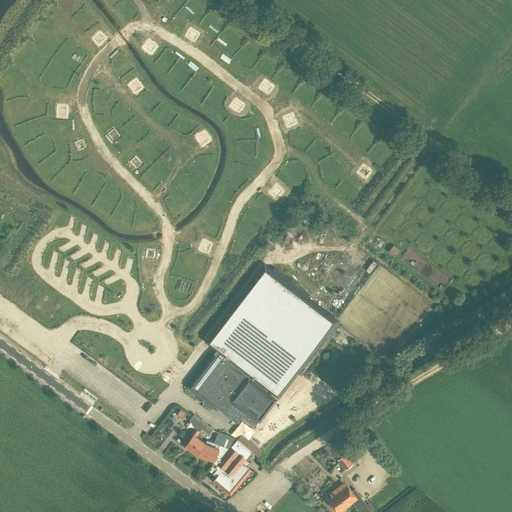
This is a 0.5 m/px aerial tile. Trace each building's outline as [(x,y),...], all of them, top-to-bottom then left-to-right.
[(283,240),(278,245),(285,253),(290,247),(283,240)] [(355,261),(362,255),(358,251),(352,256),(355,261)] [(368,264),(373,256),(369,253),(364,261),(368,264)] [(266,268),(210,340),(225,352),(220,358),(217,355),(192,387),(237,421),(241,415),(255,425),(274,399),(268,394),(273,388),(278,392),(300,364),(306,369),(318,354),(311,349),(333,320),(266,268)] [(271,438),(331,404),(339,391),(323,380),(318,387),(299,374),(289,388),(290,388),(274,411),(277,416),(274,420),(277,425),(266,430),(266,431),(268,432),(271,438)] [(198,454),(205,443),(196,436),(200,431),(195,427),(191,433),(194,435),(186,445),(198,454)] [(252,451),(237,439),(218,432),(213,446),(205,443),(198,454),(214,460),(212,466),(216,469),(213,473),(230,486),(250,462),(246,459),(252,451)] [(352,452),(360,447),(354,437),(345,443),(352,452)] [(345,469),(353,463),(346,454),(338,460),(345,469)] [(347,484),(344,481),(330,493),(332,496),(328,499),(337,511),(338,511),(358,498),(347,484)]
